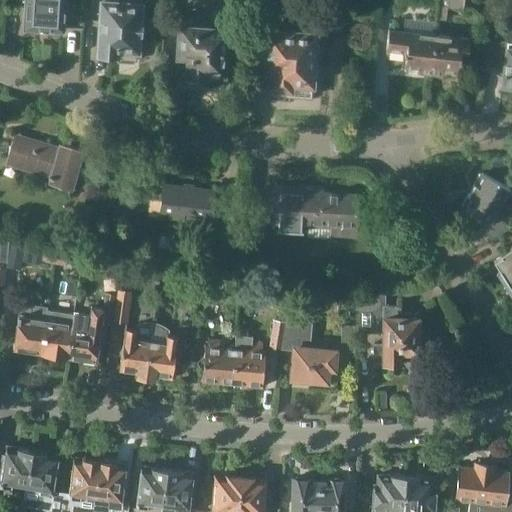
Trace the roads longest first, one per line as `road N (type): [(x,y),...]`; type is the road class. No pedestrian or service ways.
road 1 (residential): [(511,414),(355,435),(208,429),(0,399)]
road 2 (residential): [(0,76),(163,131),(262,147),(369,144)]
road 3 (residential): [(511,356),(369,144)]
road 4 (residential): [(369,144),(511,130)]
